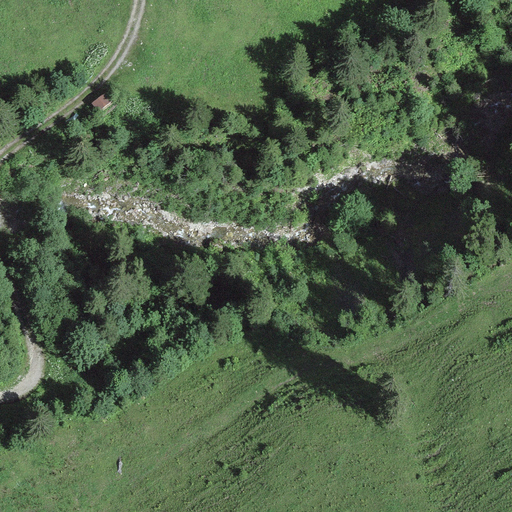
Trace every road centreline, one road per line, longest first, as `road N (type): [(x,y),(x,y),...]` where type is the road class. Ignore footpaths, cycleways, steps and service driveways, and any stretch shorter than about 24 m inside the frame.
road 1 (track): [(0,164),(105,81),(138,22),(141,0)]
road 2 (track): [(0,393),(14,388),(31,361),(25,322),(0,271)]
